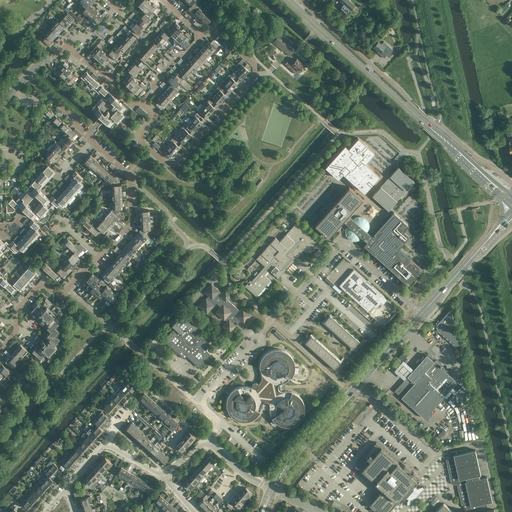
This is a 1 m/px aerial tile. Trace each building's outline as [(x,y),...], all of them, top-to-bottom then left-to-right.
[(91,0),(85,0),(82,4),(85,7),(82,11),(89,4),(92,0),(91,0)] [(138,6),(142,9),(145,5),(139,0),(136,0),(133,4),(137,8),(138,6)] [(346,14),(354,5),(348,0),(339,0),(344,3),(339,8),(346,14)] [(152,5),(148,2),(145,5),(152,12),(157,7),(153,3),(152,5)] [(190,6),(188,7),(187,9),(187,10),(190,13),(194,9),(195,11),(199,7),(194,2),(193,2),(190,6)] [(89,4),(82,11),(86,14),(92,7),(89,4)] [(152,12),(145,5),(142,9),(145,12),(144,14),(148,17),(152,12)] [(92,7),(86,14),(89,18),(96,10),(92,7)] [(194,9),(190,13),(196,18),(202,10),(199,7),(195,11),(194,9)] [(96,10),(89,18),(93,21),(99,13),(96,10)] [(202,10),(196,18),(199,21),(202,17),(204,19),(208,15),(202,10)] [(99,13),(93,21),(96,24),(103,17),(107,13),(105,11),(101,15),(99,13)] [(67,13),(64,17),(67,20),(66,22),(69,25),(74,20),(67,13)] [(144,14),(141,17),(148,24),(152,20),(148,17),(144,14)] [(202,17),(199,21),(205,26),(211,18),(208,15),(204,19),(202,17)] [(64,17),(59,22),(64,27),(66,29),(69,25),(66,22),(67,20),(64,17)] [(116,27),(119,23),(112,17),(109,21),(116,27)] [(141,17),(137,21),(145,28),(148,24),(141,17)] [(57,20),(54,24),(61,31),(64,27),(59,22),(57,20)] [(137,21),(134,24),(142,31),(145,28),(137,21)] [(175,23),(170,28),(178,35),(181,31),(177,28),(179,26),(175,23)] [(61,31),(54,24),(51,28),(58,34),(61,31)] [(134,24),(131,28),(138,35),(142,31),(134,24)] [(58,34),(51,28),(47,31),(55,38),(58,34)] [(178,35),(170,28),(166,33),(170,37),(171,35),(174,38),(178,35)] [(166,33),(162,30),(159,34),(166,40),(170,37),(166,33)] [(55,38),(47,31),(44,35),(46,36),(52,41),(55,38)] [(139,38),(131,31),(128,35),(135,42),(139,38)] [(184,34),(181,31),(178,35),(185,41),(190,36),(186,32),(184,34)] [(280,33),(273,42),(290,56),(297,48),(280,33)] [(166,40),(159,34),(156,37),(163,44),(166,40)] [(135,42),(128,35),(125,39),(132,45),(135,42)] [(185,41),(178,35),(174,38),(178,41),(176,43),(180,47),(185,41)] [(54,43),(52,41),(46,36),(43,40),(41,38),(38,42),(45,49),(48,45),(50,47),(54,43)] [(163,44),(156,37),(153,41),(152,41),(158,46),(160,48),(163,44)] [(132,45),(125,39),(121,42),(129,49),(132,45)] [(152,41),(153,41),(151,39),(147,43),(155,49),(158,46),(152,41)] [(208,42),(205,45),(212,52),(219,45),(213,40),(210,43),(208,42)] [(129,49),(121,42),(120,41),(117,44),(118,46),(124,51),(125,53),(129,49)] [(380,53),(381,51),(386,56),(392,49),(384,42),(381,44),(378,41),(373,47),(380,53)] [(98,43),(93,49),(100,55),(103,52),(100,49),(102,47),(98,43)] [(155,49),(147,43),(144,46),(152,53),(155,49)] [(117,44),(113,48),(117,51),(115,53),(119,56),(124,51),(118,46),(117,44)] [(212,52),(205,45),(202,49),(209,55),(212,52)] [(152,53),(144,46),(141,50),(148,56),(152,53)] [(113,48),(108,53),(112,57),(116,60),(119,56),(115,53),(117,51),(113,48)] [(100,55),(93,49),(89,53),(93,56),(92,57),(95,61),(100,55)] [(209,55),(202,49),(198,52),(206,59),(209,55)] [(148,56),(141,50),(138,54),(145,60),(148,56)] [(103,52),(100,55),(107,62),(108,62),(112,57),(108,53),(107,55),(103,52)] [(206,59),(198,52),(195,56),(203,63),(206,59)] [(107,62),(100,55),(95,61),(99,64),(101,62),(104,66),(106,63),(107,62)] [(152,60),(158,65),(161,61),(159,59),(156,56),(152,60)] [(203,63),(195,56),(192,59),(199,66),(203,63)] [(145,64),(138,57),(135,61),(142,67),(145,64)] [(199,66),(192,59),(189,63),(195,68),(195,69),(196,70),(199,66)] [(236,66),(238,68),(237,68),(245,75),(249,70),(246,68),(249,65),(244,61),(242,59),(236,65),(236,66)] [(296,74),(304,66),(296,59),(291,65),(288,61),(285,64),(296,74)] [(142,67),(135,61),(131,64),(135,68),(134,69),(137,73),(142,67)] [(64,62),(59,68),(67,74),(74,66),(72,64),(70,66),(71,66),(70,67),(70,68),(71,69),(70,70),(67,67),(68,66),(64,62)] [(108,62),(107,62),(106,63),(107,64),(107,65),(113,71),(115,69),(108,62)] [(189,63),(188,62),(184,65),(192,72),(195,69),(195,68),(189,63)] [(135,68),(131,64),(126,70),(130,73),(134,76),(137,73),(134,69),(135,68)] [(192,72),(184,65),(181,69),(189,76),(192,72)] [(67,74),(74,81),(79,75),(75,72),(73,74),(72,72),(75,70),(74,69),(76,68),(74,66),(67,74)] [(237,68),(238,68),(236,66),(232,71),(237,75),(235,77),(240,81),(242,79),(241,79),(245,75),(237,68)] [(67,74),(59,68),(56,71),(60,74),(58,76),(62,80),(67,74)] [(189,76),(181,69),(178,72),(184,78),(183,78),(185,79),(189,76)] [(178,72),(176,71),(173,75),(177,78),(175,80),(179,83),(183,78),(184,78),(178,72)] [(107,91),(86,72),(81,77),(84,81),(86,79),(93,85),(91,87),(99,94),(100,92),(104,95),(91,109),(98,116),(115,98),(107,91)] [(130,73),(125,78),(133,85),(136,81),(133,78),(134,76),(130,73)] [(225,79),(226,81),(234,87),(237,83),(238,83),(240,81),(235,77),(230,73),(225,79)] [(74,81),(67,74),(62,80),(66,83),(67,81),(71,84),(74,81)] [(179,83),(175,80),(177,78),(173,75),(168,80),(172,83),(175,87),(176,87),(179,83)] [(133,85),(125,78),(122,82),(126,85),(124,87),(128,90),(133,85)] [(219,85),(224,90),(229,94),(230,92),(230,91),(234,87),(226,81),(225,79),(219,85)] [(140,84),(136,81),(133,85),(140,91),(145,86),(141,82),(140,84)] [(204,91),(208,85),(202,81),(198,87),(204,91)] [(175,87),(172,83),(170,85),(167,89),(174,95),(177,92),(175,90),(177,88),(176,87),(175,87)] [(140,91),(133,85),(128,90),(132,93),(133,92),(137,95),(140,91)] [(213,92),(216,94),(222,99),(226,95),(227,96),(229,94),(224,90),(219,85),(213,92)] [(174,95),(167,89),(163,92),(171,99),(174,95)] [(171,99),(163,92),(160,96),(168,102),(171,99)] [(222,99),(216,94),(213,92),(208,98),(209,99),(213,102),(212,102),(217,106),(219,104),(218,104),(222,99)] [(168,102),(160,96),(157,99),(159,101),(156,104),(161,110),(168,102)] [(209,99),(203,105),(211,112),(215,108),(215,109),(217,106),(212,102),(213,102),(209,99)] [(112,109),(119,102),(117,100),(111,108),(112,109)] [(129,111),(125,107),(122,104),(118,109),(125,115),(129,111)] [(139,116),(127,105),(125,107),(129,111),(135,116),(128,124),(130,126),(139,116)] [(207,116),(211,112),(203,105),(198,111),(206,119),(208,117),(207,116)] [(144,118),(147,114),(139,107),(136,111),(144,118)] [(42,114),(46,117),(45,118),(49,121),(50,120),(55,115),(47,108),(42,114)] [(125,115),(118,109),(114,113),(121,120),(125,115)] [(103,120),(109,113),(107,111),(101,118),(103,120)] [(121,120),(114,113),(110,118),(117,124),(121,120)] [(195,116),(192,120),(198,126),(202,122),(203,123),(205,121),(196,113),(194,115),(195,116)] [(62,121),(55,115),(50,120),(57,127),(62,121)] [(117,124),(110,118),(105,122),(113,129),(117,124)] [(184,125),(189,129),(193,133),(195,131),(195,130),(198,126),(192,120),(190,118),(184,125)] [(66,131),(69,128),(62,121),(57,127),(60,130),(59,131),(63,134),(66,131)] [(184,125),(178,131),(187,139),(191,135),(193,133),(189,129),(184,125)] [(75,128),(72,131),(69,128),(66,131),(69,135),(68,136),(72,140),(72,139),(76,134),(80,138),(78,139),(81,142),(82,140),(80,137),(82,135),(75,128)] [(187,139),(178,131),(173,137),(177,141),(182,146),(184,144),(184,143),(187,139)] [(72,140),(68,136),(64,140),(68,143),(67,145),(70,148),(75,143),(72,139),(72,140)] [(167,143),(169,145),(176,151),(180,147),(180,148),(182,146),(177,141),(173,137),(167,143)] [(344,145),(325,166),(338,178),(343,173),(364,192),(379,176),(364,163),(374,152),(358,137),(348,148),(344,145)] [(64,140),(61,144),(60,145),(64,149),(63,149),(67,152),(70,148),(67,145),(68,143),(64,140)] [(56,142),(53,145),(57,149),(55,151),(59,154),(63,149),(64,149),(60,145),(56,142)] [(57,149),(53,145),(48,151),(56,158),(59,154),(55,151),(57,149)] [(172,156),(176,151),(169,145),(162,152),(168,158),(171,155),(172,156)] [(56,158),(48,151),(45,155),(48,158),(47,159),(51,163),(56,158)] [(90,155),(83,162),(87,166),(94,158),(90,155)] [(94,158),(87,166),(90,169),(97,161),(94,158)] [(97,161),(90,169),(94,172),(95,171),(101,165),(100,164),(97,161)] [(97,176),(99,174),(105,166),(102,163),(100,164),(101,165),(95,171),(94,172),(94,173),(97,176)] [(47,166),(43,171),(50,178),(55,173),(47,166)] [(105,166),(99,174),(102,177),(109,170),(105,166)] [(398,167),(391,175),(385,181),(379,188),(372,196),(388,210),(403,193),(414,182),(398,167)] [(109,170),(102,177),(106,180),(113,173),(109,170)] [(43,171),(39,175),(47,182),(50,178),(43,171)] [(75,171),(72,175),(75,178),(79,182),(79,181),(82,178),(75,171)] [(113,173),(106,180),(111,185),(115,181),(113,180),(115,178),(117,180),(119,178),(113,173)] [(72,179),(69,176),(68,174),(64,178),(69,183),(72,179)] [(39,175),(36,179),(43,185),(47,182),(39,175)] [(75,178),(72,182),(80,189),(83,185),(79,181),(79,182),(75,178)] [(115,181),(111,185),(112,190),(121,189),(121,184),(118,184),(116,182),(117,180),(115,178),(113,180),(115,181)] [(39,190),(43,185),(36,179),(32,184),(39,190)] [(72,182),(69,185),(76,192),(80,189),(72,182)] [(32,184),(24,192),(20,197),(27,204),(39,190),(32,184)] [(69,185),(66,189),(73,196),(76,192),(69,185)] [(348,187),(315,225),(328,237),(343,221),(348,226),(347,226),(346,227),(346,230),(345,232),(345,233),(347,233),(347,234),(347,235),(349,237),(349,238),(350,238),(352,239),(354,240),(354,241),(356,241),(359,240),(360,239),(362,238),(363,239),(365,241),(367,242),(364,246),(369,250),(374,255),(375,256),(375,255),(396,274),(396,275),(407,285),(422,269),(410,259),(399,249),(398,250),(398,249),(401,246),(403,243),(397,237),(398,236),(402,231),(403,232),(403,231),(408,226),(393,212),(373,234),(374,235),(373,237),(372,236),(371,237),(369,234),(366,232),(367,231),(368,230),(369,227),(369,226),(368,223),(367,221),(366,219),(364,218),(362,217),(360,217),(358,217),(356,218),(354,219),(353,220),(351,219),(348,215),(362,199),(348,187)] [(70,199),(62,193),(61,194),(59,193),(60,193),(55,189),(53,191),(67,203),(70,199)] [(66,189),(62,193),(70,199),(73,196),(66,189)] [(67,203),(53,191),(51,193),(53,194),(57,198),(56,199),(60,203),(63,207),(67,203)] [(49,200),(53,204),(57,207),(60,203),(56,199),(53,196),(49,200)] [(19,206),(22,208),(22,209),(27,204),(20,197),(15,202),(12,198),(8,202),(6,202),(7,212),(13,212),(19,206)] [(46,197),(42,201),(29,215),(37,222),(53,204),(49,200),(46,197)] [(122,204),(112,204),(113,209),(116,212),(120,209),(123,209),(122,206),(126,206),(126,203),(124,204),(122,204)] [(113,209),(108,214),(115,221),(119,217),(115,214),(116,212),(113,209)] [(115,221),(108,214),(105,218),(108,221),(107,223),(110,226),(115,221)] [(81,222),(88,229),(92,225),(88,222),(90,220),(86,217),(81,222)] [(105,218),(100,223),(107,230),(110,226),(107,223),(108,221),(105,218)] [(32,220),(28,224),(32,227),(36,230),(39,226),(32,220)] [(107,230),(100,223),(97,227),(100,230),(104,234),(107,230)] [(247,283),(245,286),(256,296),(271,281),(264,275),(268,270),(278,278),(304,250),(306,252),(306,253),(316,242),(310,236),(295,223),(290,229),(292,231),(288,236),(294,242),(288,249),(275,238),(256,259),(265,266),(251,282),(250,281),(247,283)] [(150,224),(140,225),(140,230),(144,233),(145,233),(148,229),(150,229),(150,224)] [(95,228),(92,225),(88,229),(96,236),(100,230),(97,227),(95,228)] [(29,230),(26,234),(33,240),(36,237),(29,230)] [(144,233),(140,230),(136,235),(143,242),(147,238),(146,238),(148,236),(145,233),(144,233)] [(26,234),(22,237),(30,244),(33,240),(26,234)] [(143,242),(136,235),(132,238),(140,245),(143,242)] [(67,246),(71,249),(74,245),(69,240),(71,238),(69,236),(62,244),(66,247),(67,246)] [(22,237),(19,241),(27,248),(30,244),(22,237)] [(140,245),(132,238),(129,242),(137,249),(140,245)] [(6,242),(4,243),(8,247),(15,253),(20,248),(16,244),(13,241),(9,245),(6,242)] [(16,244),(20,248),(23,251),(27,248),(19,241),(16,244)] [(137,249),(129,242),(126,246),(134,252),(137,249)] [(75,243),(74,245),(71,249),(74,252),(73,253),(77,257),(83,250),(84,252),(87,249),(80,243),(78,246),(75,243)] [(134,252),(126,246),(123,249),(130,256),(133,258),(136,255),(134,252)] [(130,256),(123,249),(120,253),(127,260),(130,256)] [(73,253),(70,257),(73,260),(72,262),(75,265),(80,260),(77,257),(73,253)] [(127,260),(120,253),(116,257),(118,258),(125,264),(126,265),(130,262),(127,260)] [(63,261),(65,262),(72,269),(75,265),(72,262),(73,260),(70,257),(69,257),(68,256),(63,261)] [(125,264),(118,258),(115,261),(122,268),(125,264)] [(41,267),(48,274),(52,270),(48,267),(50,265),(46,261),(41,267)] [(122,268),(115,261),(111,265),(119,272),(122,268)] [(72,269),(65,262),(62,266),(65,269),(64,271),(67,274),(72,269)] [(119,272),(111,265),(108,269),(116,275),(119,272)] [(29,266),(25,271),(33,278),(37,273),(29,266)] [(62,266),(57,271),(61,275),(60,275),(64,278),(67,274),(64,271),(65,269),(62,266)] [(116,275),(108,269),(105,272),(112,279),(116,275)] [(383,304),(387,300),(353,269),(339,286),(368,312),(373,306),(375,308),(381,302),(383,304)] [(55,273),(52,270),(48,274),(56,280),(60,275),(61,275),(57,271),(55,273)] [(25,271),(21,275),(29,282),(33,278),(25,271)] [(112,279),(105,272),(102,276),(109,283),(112,279)] [(92,273),(85,281),(89,284),(96,276),(92,273)] [(3,274),(0,277),(0,281),(5,286),(8,283),(5,280),(6,278),(3,275),(3,274)] [(21,275),(17,280),(25,286),(29,282),(21,275)] [(96,276),(89,284),(92,287),(89,291),(99,280),(96,276)] [(17,280),(13,284),(17,288),(20,291),(25,286),(17,280)] [(99,280),(89,291),(93,294),(100,286),(96,283),(99,280)] [(8,283),(5,286),(12,293),(17,288),(13,284),(12,286),(8,283)] [(232,295),(225,289),(225,288),(221,293),(211,283),(204,292),(208,296),(206,298),(198,306),(206,314),(214,305),(216,303),(221,307),(215,313),(224,320),(225,319),(227,321),(222,326),(229,333),(240,320),(243,323),(251,315),(243,307),(239,311),(228,300),(232,295)] [(100,286),(93,294),(97,297),(100,294),(103,290),(103,289),(100,286)] [(106,286),(103,289),(103,290),(100,294),(103,297),(110,289),(106,286)] [(110,289),(103,297),(107,300),(114,292),(110,289)] [(114,292),(107,300),(111,303),(117,296),(114,292)] [(44,310),(35,302),(31,306),(34,308),(30,312),(36,318),(39,315),(47,322),(44,325),(51,331),(45,337),(48,340),(41,348),(38,345),(32,352),(36,355),(34,358),(39,361),(46,353),(48,354),(56,346),(54,344),(59,338),(55,334),(59,330),(55,327),(59,323),(52,317),(54,315),(45,308),(44,310)] [(437,331),(438,332),(454,346),(455,345),(456,346),(459,345),(451,311),(450,311),(450,310),(435,326),(437,328),(436,330),(437,331)] [(163,340),(175,351),(174,352),(177,354),(184,359),(186,356),(198,367),(210,354),(206,350),(208,348),(206,346),(209,344),(196,332),(200,329),(182,313),(170,325),(174,328),(163,340)] [(327,318),(323,322),(326,325),(333,318),(329,315),(327,318)] [(333,318),(326,325),(329,327),(335,320),(333,318)] [(335,320),(329,327),(332,330),(338,323),(335,320)] [(338,323),(332,330),(335,333),(341,326),(338,323)] [(341,326),(335,333),(338,335),(344,328),(341,326)] [(344,328),(338,335),(341,338),(347,331),(344,328)] [(347,331),(341,338),(344,340),(350,334),(347,331)] [(350,334),(344,340),(347,343),(353,336),(350,334)] [(308,339),(305,343),(308,345),(314,338),(311,336),(308,339)] [(353,336),(347,343),(350,346),(356,339),(353,336)] [(314,338),(308,345),(311,348),(317,341),(314,338)] [(356,339),(350,346),(352,348),(353,348),(355,346),(359,342),(356,339)] [(317,341),(311,348),(314,351),(320,344),(317,341)] [(20,344),(16,349),(23,355),(27,350),(20,344)] [(320,344),(314,351),(317,353),(323,346),(320,344)] [(323,346),(317,353),(319,356),(326,349),(323,346)] [(23,355),(16,349),(13,353),(20,359),(23,355)] [(260,371),(261,374),(261,376),(261,379),(260,382),(258,385),(257,383),(255,383),(254,383),(252,384),(252,385),(252,387),(250,387),(247,386),(246,386),(243,386),(241,386),(239,386),(237,387),(235,388),(233,389),(232,391),(230,392),(229,394),(228,395),(227,398),(226,400),(226,403),(226,405),(226,407),(227,409),(228,411),(229,413),(230,415),(231,416),(233,417),(234,418),(236,419),(241,421),(243,421),(246,421),(248,420),(251,420),(254,417),(256,416),(257,414),(259,412),(260,410),(261,407),(261,405),(262,404),(263,403),(264,402),(266,402),(267,402),(268,403),(269,404),(269,406),(269,408),(269,411),(270,413),(270,415),(271,417),(272,419),(273,420),(275,422),(276,423),(278,424),(281,425),(283,426),(286,426),(288,426),(289,426),(292,426),(294,425),(296,423),(298,422),(300,420),(301,418),(302,417),(303,415),(304,412),(304,409),(304,406),(303,404),(303,401),(301,399),(300,397),(299,396),(297,395),(295,393),(293,392),(290,392),(288,391),(286,391),(284,392),(280,392),(280,391),(278,390),(278,388),(278,387),(278,385),(280,384),(282,383),(284,383),(287,381),(288,380),(290,378),(292,376),(293,374),(293,372),(294,368),(294,366),(294,364),(294,362),(293,360),(292,359),(292,357),(290,355),(289,354),(287,352),(285,351),(283,350),(280,349),(278,349),(275,349),(273,350),(271,350),(268,351),(266,353),(264,354),(262,356),(261,358),(260,361),(259,364),(259,367),(259,369),(260,371)] [(326,349),(319,356),(322,358),(329,351),(326,349)] [(398,358),(402,361),(404,360),(409,354),(405,350),(398,358)] [(329,351),(322,358),(325,361),(331,354),(329,351)] [(20,359),(13,353),(9,357),(17,364),(16,363),(20,359)] [(331,354),(325,361),(328,364),(334,357),(331,354)] [(419,363),(414,369),(404,380),(395,391),(425,418),(451,390),(457,395),(464,387),(457,382),(441,367),(442,366),(435,360),(434,361),(427,355),(419,363)] [(17,364),(9,357),(5,361),(12,367),(13,366),(14,367),(17,364)] [(334,357),(328,364),(331,366),(337,359),(334,357)] [(337,359),(331,366),(334,369),(338,364),(340,362),(340,361),(337,359)] [(394,371),(404,380),(414,369),(404,360),(402,361),(394,371)] [(2,365),(0,366),(0,370),(6,376),(9,373),(8,372),(9,371),(2,365)] [(129,379),(124,383),(132,390),(131,389),(133,386),(134,388),(136,385),(135,385),(137,383),(132,378),(131,380),(129,379)] [(124,383),(120,388),(128,395),(126,393),(129,391),(130,392),(132,390),(124,383)] [(104,386),(100,391),(104,395),(109,390),(104,386)] [(120,388),(116,393),(124,400),(124,399),(122,398),(124,396),(126,397),(128,395),(120,388)] [(116,393),(112,398),(119,404),(120,404),(118,403),(120,400),(122,402),(124,400),(116,393)] [(144,393),(138,399),(138,398),(131,406),(136,411),(137,409),(135,407),(137,405),(136,405),(140,400),(143,403),(148,397),(144,393)] [(153,401),(148,397),(143,403),(148,407),(153,401)] [(112,398),(108,402),(115,409),(114,407),(116,405),(118,406),(119,404),(112,398)] [(158,405),(153,401),(148,407),(153,411),(158,405)] [(113,411),(115,409),(108,402),(103,407),(109,413),(112,410),(113,411)] [(163,410),(158,405),(153,411),(157,416),(163,410)] [(167,414),(163,410),(157,416),(162,420),(167,414)] [(97,416),(97,417),(103,422),(106,420),(109,422),(111,420),(109,419),(111,416),(107,412),(105,415),(101,412),(99,414),(100,415),(98,417),(97,416)] [(167,414),(162,420),(167,424),(172,418),(167,414)] [(103,422),(97,417),(95,419),(96,419),(93,422),(96,425),(96,424),(97,425),(104,432),(99,427),(103,422)] [(172,418),(167,424),(171,428),(170,429),(172,431),(174,430),(172,428),(177,422),(172,418)] [(130,424),(127,428),(125,430),(130,434),(135,428),(130,424)] [(97,425),(92,430),(100,436),(98,435),(101,432),(102,434),(104,432),(97,425)] [(135,428),(130,434),(135,439),(140,433),(135,428)] [(445,428),(438,435),(441,438),(447,431),(445,428)] [(92,430),(88,434),(86,433),(96,441),(94,439),(96,437),(98,438),(100,436),(92,430)] [(189,432),(187,434),(184,437),(191,443),(190,442),(192,439),(193,440),(195,438),(189,432)] [(96,441),(86,433),(82,437),(84,439),(91,446),(92,446),(90,444),(92,442),(94,443),(96,441)] [(140,433),(135,439),(139,443),(145,437),(140,433)] [(145,437),(139,443),(144,447),(149,441),(145,437)] [(191,443),(184,437),(180,442),(187,448),(187,447),(186,447),(188,444),(189,445),(191,443)] [(84,439),(80,444),(87,451),(87,450),(86,449),(88,446),(90,448),(91,446),(84,439)] [(149,441),(144,447),(149,451),(154,445),(149,441)] [(187,448),(180,442),(176,447),(181,452),(184,449),(185,450),(187,448)] [(409,471),(377,442),(357,464),(384,488),(372,502),(378,507),(377,508),(381,511),(382,511),(383,511),(384,511),(387,511),(398,500),(401,503),(406,497),(408,500),(418,488),(416,486),(420,481),(415,476),(416,474),(410,469),(409,471)] [(80,444),(75,449),(83,455),(82,454),(84,451),(85,453),(87,451),(80,444)] [(154,445),(149,451),(153,455),(159,449),(154,445)] [(74,447),(70,452),(79,460),(77,458),(80,456),(81,457),(83,455),(75,449),(74,447)] [(159,449),(153,455),(158,460),(163,454),(159,449)] [(461,449),(451,451),(447,456),(448,458),(446,459),(451,483),(454,485),(457,484),(461,505),(463,505),(464,508),(467,510),(487,506),(487,502),(492,501),(487,477),(480,478),(479,474),(481,474),(475,450),(462,453),(461,449)] [(79,460),(70,452),(66,457),(74,465),(75,464),(73,463),(75,460),(77,462),(79,460)] [(163,454),(158,460),(163,464),(168,458),(163,454)] [(209,456),(205,461),(211,466),(215,461),(209,456)] [(74,465),(66,457),(61,462),(68,468),(71,465),(73,467),(74,465)] [(105,458),(100,462),(108,469),(112,464),(105,458)] [(211,466),(205,461),(201,465),(207,471),(211,466)] [(51,465),(49,468),(58,476),(55,473),(59,468),(52,462),(50,464),(51,465)] [(108,469),(100,462),(96,467),(102,472),(103,474),(108,469)] [(207,471),(201,465),(197,470),(203,475),(207,471)] [(49,468),(48,467),(46,469),(47,470),(45,473),(55,482),(50,477),(52,475),(56,478),(58,476),(49,468)] [(102,472),(96,467),(92,472),(98,477),(102,472)] [(126,471),(121,467),(117,474),(122,478),(126,471)] [(203,475),(197,470),(192,475),(199,480),(203,475)] [(132,474),(126,471),(122,478),(128,481),(132,474)] [(98,477),(92,472),(88,477),(94,482),(94,483),(99,478),(98,477)] [(55,482),(45,473),(44,473),(45,473),(43,475),(44,475),(41,478),(51,487),(49,485),(52,483),(53,484),(55,482)] [(137,477),(132,474),(128,481),(127,482),(132,486),(133,484),(137,477)] [(199,480),(192,475),(188,479),(194,485),(199,480)] [(94,482),(88,477),(83,481),(89,487),(94,482)] [(143,480),(137,477),(133,484),(139,487),(143,480)] [(51,487),(41,478),(37,483),(47,491),(45,490),(47,488),(49,489),(51,487)] [(194,485),(188,479),(184,484),(190,490),(194,485)] [(148,483),(143,480),(139,487),(144,490),(148,483)] [(47,491),(37,483),(33,488),(35,490),(42,496),(43,496),(41,495),(43,492),(45,494),(47,491)] [(154,487),(148,483),(144,490),(150,494),(154,487)] [(245,488),(246,488),(241,493),(248,498),(247,497),(249,495),(250,495),(252,493),(252,492),(254,494),(255,493),(253,491),(254,491),(247,485),(245,488)] [(35,490),(31,494),(38,501),(37,499),(39,497),(41,498),(42,496),(35,490)] [(248,498),(241,493),(237,497),(243,503),(244,503),(243,502),(245,499),(246,500),(248,498)] [(31,494),(27,499),(34,506),(34,505),(33,504),(35,502),(36,503),(38,501),(31,494)] [(164,500),(160,495),(154,501),(159,505),(164,500)] [(87,497),(81,499),(80,500),(82,506),(89,503),(92,502),(92,500),(89,501),(87,497)] [(243,503),(237,497),(233,502),(238,507),(241,504),(242,505),(243,503)] [(203,498),(198,504),(203,508),(208,502),(203,498)] [(32,508),(34,506),(27,499),(22,504),(28,509),(31,506),(32,508)] [(169,504),(164,500),(159,505),(164,510),(169,504)] [(208,502),(203,508),(206,511),(208,511),(213,507),(208,502)] [(89,503),(82,506),(83,511),(91,509),(89,503)] [(453,511),(444,503),(443,503),(435,511),(453,511)]
